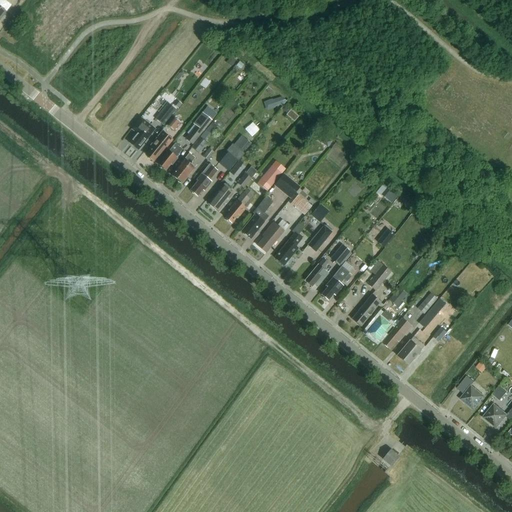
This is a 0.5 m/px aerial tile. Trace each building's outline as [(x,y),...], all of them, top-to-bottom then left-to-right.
[(285,95),(265,101),(268,109),(288,103),(285,95)] [(164,127),(176,111),(168,105),(155,120),(164,127)] [(298,118),(291,111),(287,115),(295,122),(298,118)] [(174,132),(180,123),(172,117),(166,125),(174,132)] [(137,134),(129,144),(138,151),(148,139),(147,138),(154,129),(141,119),(132,131),(137,134)] [(196,127),(185,140),(192,146),(203,133),(196,127)] [(315,139),(328,148),(332,143),(319,134),(315,139)] [(166,146),(171,140),(164,135),(159,141),(158,140),(150,150),(151,151),(146,156),(148,158),(148,159),(150,161),(152,161),(153,162),(160,154),(161,155),(167,147),(166,146)] [(241,136),(233,146),(242,153),(249,143),(241,136)] [(200,139),(191,149),(198,154),(206,144),(200,139)] [(176,158),(182,150),(175,145),(169,153),(168,152),(157,165),(160,167),(161,169),(163,170),(164,170),(166,171),(171,165),(172,166),(178,160),(176,158)] [(210,149),(203,157),(208,161),(215,153),(210,149)] [(182,185),(195,169),(190,165),(195,159),(189,154),(172,176),(177,181),(178,182),(180,184),(181,184),(182,185)] [(231,171),(238,162),(228,154),(220,164),(230,172),(231,171)] [(231,171),(235,174),(243,164),(239,161),(238,162),(231,171)] [(270,189),(285,170),(276,163),(261,182),(270,189)] [(190,192),(198,197),(205,188),(206,189),(212,183),(210,181),(217,172),(209,165),(196,181),(198,182),(190,192)] [(251,168),(237,185),(243,190),(251,180),(257,173),(251,168)] [(291,199),(300,188),(283,175),(275,186),(291,199)] [(219,213),(233,195),(229,192),(230,190),(224,185),(208,205),(210,206),(210,207),(216,212),(217,212),(219,213)] [(239,217),(246,209),(252,202),(250,200),(254,196),(247,190),(229,212),(230,213),(225,219),(227,220),(227,222),(229,223),(230,223),(232,225),(238,217),(239,217)] [(390,191),(385,197),(392,203),(397,198),(390,191)] [(251,240),(264,223),(268,218),(264,214),(274,202),(267,196),(253,214),(255,216),(241,233),(251,240)] [(298,196),(291,205),(305,217),(313,207),(298,196)] [(311,216),(320,224),(329,212),(320,205),(311,216)] [(257,247),(266,254),(284,232),(289,226),(282,221),(277,227),(273,223),(262,237),(264,238),(257,247)] [(284,267),(298,250),(295,248),(301,240),(297,237),(304,229),(299,225),(292,233),(295,235),(275,259),(284,267)] [(316,253),(333,233),(324,226),(307,246),(316,253)] [(384,248),(394,236),(388,231),(378,243),(384,248)] [(342,248),(332,260),(339,266),(349,254),(342,248)] [(324,269),(328,264),(324,260),(318,267),(305,282),(306,283),(307,285),(309,287),(311,287),(312,288),(317,281),(321,284),(328,275),(325,272),(326,270),(324,269)] [(375,276),(383,266),(378,262),(370,272),(375,276)] [(368,285),(376,292),(391,273),(383,266),(375,276),(368,285)] [(326,287),(328,288),(322,296),(323,297),(323,299),(325,301),(327,300),(328,301),(333,295),(335,297),(344,287),(340,284),(344,281),(347,283),(351,278),(348,275),(350,273),(342,267),(326,287)] [(363,285),(371,275),(366,271),(359,281),(363,285)] [(397,308),(407,295),(399,288),(388,301),(397,308)] [(424,315),(437,299),(430,294),(418,309),(424,315)] [(352,320),(361,328),(380,304),(371,296),(352,320)] [(425,329),(445,305),(439,300),(419,324),(425,329)] [(387,334),(392,327),(387,324),(392,318),(385,312),(368,333),(378,341),(385,332),(387,334)] [(381,344),(390,351),(397,342),(398,343),(412,328),(402,319),(381,344)] [(438,343),(446,334),(440,329),(432,338),(438,343)] [(424,347),(413,338),(410,342),(409,342),(397,357),(408,366),(416,357),(419,357),(421,355),(420,352),(421,351),(424,347)] [(482,361),(477,367),(483,372),(488,367),(482,361)] [(464,395),(460,400),(473,411),(484,397),(471,387),(474,383),(467,377),(457,390),(464,395)] [(492,395),(500,402),(508,393),(500,386),(492,395)] [(496,429),(506,418),(511,422),(511,409),(507,416),(494,405),(483,418),(496,429)] [(391,467),(399,458),(391,451),(383,460),(391,467)]
